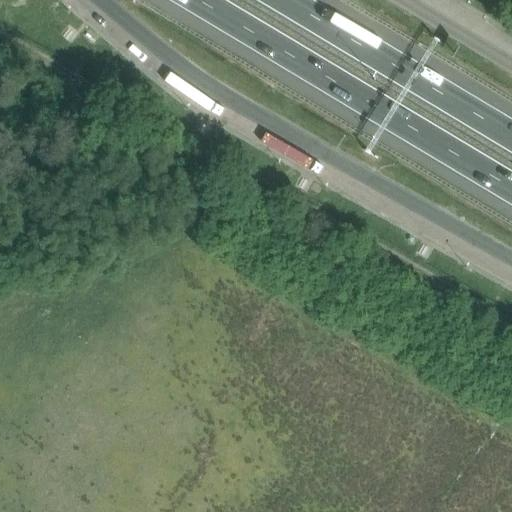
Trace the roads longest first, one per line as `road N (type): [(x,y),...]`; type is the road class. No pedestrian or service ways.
road 1 (track): [(511,335),(0,34)]
road 2 (motorway): [(197,0),(511,188)]
road 3 (motorway): [(511,136),(284,0)]
